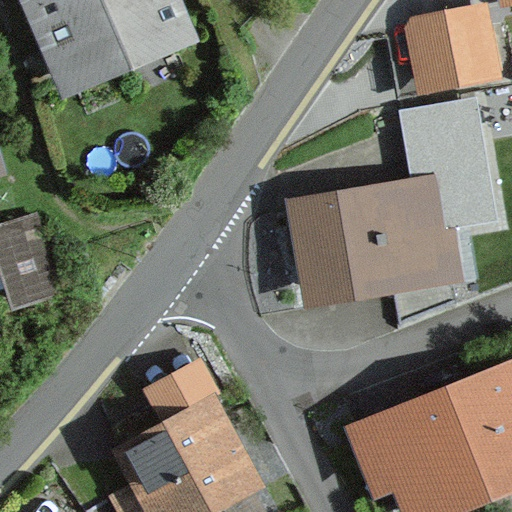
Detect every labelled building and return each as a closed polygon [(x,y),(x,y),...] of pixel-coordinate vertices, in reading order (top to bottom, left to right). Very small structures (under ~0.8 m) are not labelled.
[(36,0),(67,69),(179,21),(169,0),(36,0)] [(386,33),(396,89),(499,68),(487,8),(418,21),(419,27),(386,33)] [(373,282),(451,267),(436,180),(475,173),(464,112),(403,123),(413,182),(374,189),(375,194),(298,208),(312,289),(372,279),(373,282)] [(23,290),(27,305),(57,295),(32,214),(0,223),(0,256),(12,293),(23,290)] [(415,462),(432,503),(511,470),(511,377),(367,436),(382,475),(415,462)] [(113,495),(122,511),(184,511),(190,509),(192,511),(250,511),(256,509),(242,481),(251,476),(233,443),(230,444),(210,409),(175,427),(161,400),(116,425),(140,480),(113,495)]
